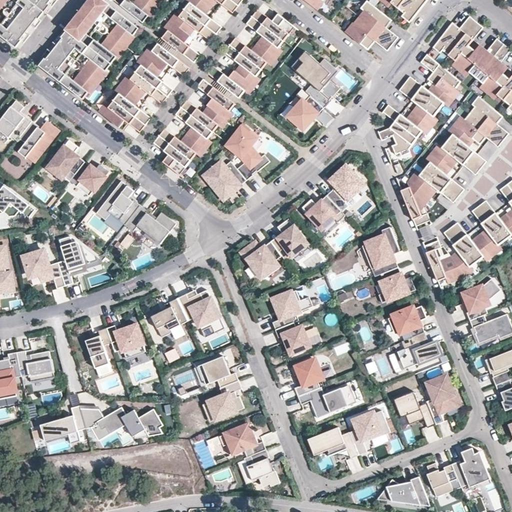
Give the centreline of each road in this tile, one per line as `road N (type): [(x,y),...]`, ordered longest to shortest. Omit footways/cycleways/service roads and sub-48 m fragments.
road 1 (residential): [(487,425),(327,489),(309,484),(216,239)]
road 2 (residential): [(353,122),(367,134),(487,425)]
road 3 (residential): [(16,68),(201,213),(216,239)]
road 4 (residential): [(216,239),(79,305),(0,323)]
road 5 (residential): [(136,511),(203,500),(334,511)]
road 6 (residential): [(353,122),(216,239)]
road 7 (residential): [(278,0),(385,81)]
